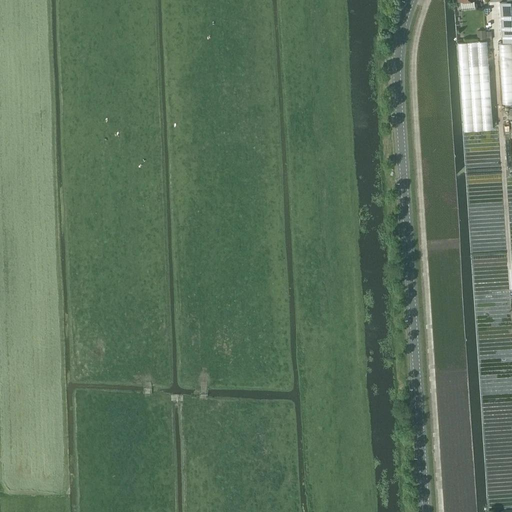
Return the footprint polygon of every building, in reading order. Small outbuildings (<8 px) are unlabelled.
[(457,0),(458,1),(459,0),(460,8),(474,8),(473,0),(457,0)] [(511,0),(507,1),(500,2),(502,42),(511,41),(511,0)] [(476,30),(476,39),(485,38),(484,30),(476,30)] [(511,102),(511,42),(498,44),(502,104),(511,102)] [(488,65),(458,67),(463,131),(492,129),(488,65)]
